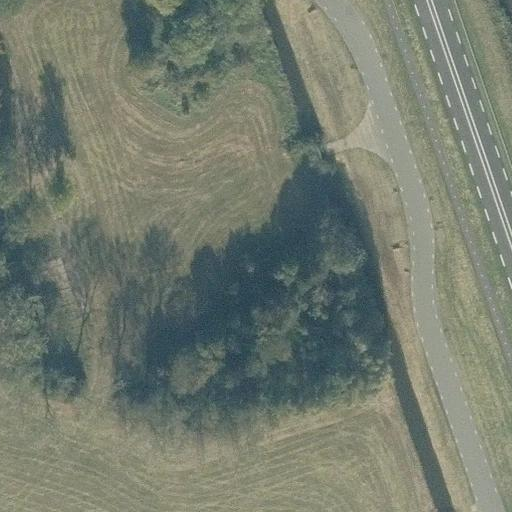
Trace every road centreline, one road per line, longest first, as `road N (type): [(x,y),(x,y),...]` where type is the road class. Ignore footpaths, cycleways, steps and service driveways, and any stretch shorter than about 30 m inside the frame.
road 1 (unclassified): [(492,511),(428,323),(420,212),(381,84),(332,0)]
road 2 (primary): [(511,236),(430,0)]
